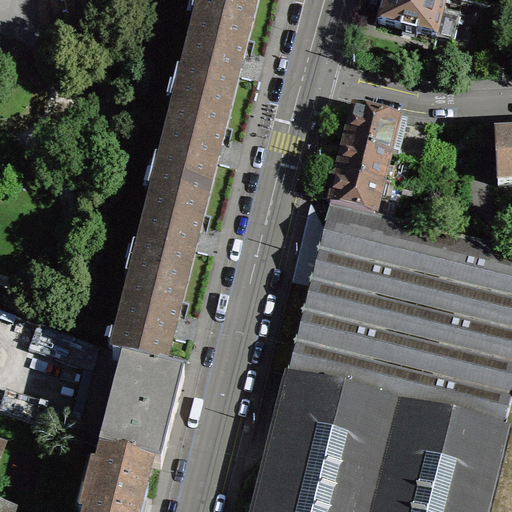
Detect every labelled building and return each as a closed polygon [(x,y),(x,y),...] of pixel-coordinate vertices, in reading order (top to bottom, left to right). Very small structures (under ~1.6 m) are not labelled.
[(196,0),(195,7),(253,21),(258,0),(196,0)] [(436,14),(439,0),(387,0),(387,3),(384,2),(378,24),(402,30),(401,34),(416,38),(417,34),(453,43),(459,20),(436,14)] [(231,109),(253,21),(195,7),(191,23),(198,24),(183,80),(177,79),(173,94),(231,109)] [(209,196),(231,109),(173,94),(169,110),(176,111),(162,167),(155,166),(151,181),(209,196)] [(374,216),(375,216),(390,153),(399,155),(407,124),(355,111),(352,120),(345,151),(333,197),(331,205),(374,216)] [(511,138),(496,139),(498,187),(511,186),(511,138)] [(430,145),(425,162),(451,169),(456,152),(430,145)] [(188,283),(209,196),(151,181),(147,197),(154,199),(140,255),(133,253),(129,269),(188,283)] [(511,511),(511,251),(440,233),(375,216),(374,216),(331,205),(315,269),(296,341),(287,376),(288,376),(287,380),(282,400),(281,404),(277,422),(276,422),(275,426),(276,426),(271,444),(270,448),(266,462),(266,466),(265,465),(264,469),(265,469),(260,487),(259,491),(255,509),(254,509),(253,511),(511,511)] [(469,239),(476,214),(463,211),(456,236),(469,239)] [(118,341),(170,355),(188,283),(129,269),(125,284),(132,286),(118,341)] [(151,466),(161,468),(184,378),(165,373),(113,360),(114,355),(99,349),(45,330),(38,327),(29,350),(29,351),(78,369),(93,373),(77,439),(77,440),(101,449),(100,453),(103,454),(151,466)] [(165,373),(170,355),(118,341),(118,342),(111,340),(108,352),(114,355),(113,360),(165,373)] [(139,511),(151,466),(103,454),(88,511),(139,511)]
